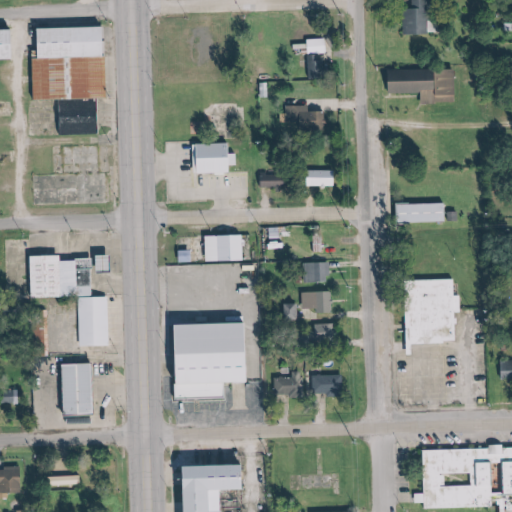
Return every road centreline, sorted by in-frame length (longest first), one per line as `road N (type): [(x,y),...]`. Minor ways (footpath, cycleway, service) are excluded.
road 1 (residential): [(387,511),(367,0)]
road 2 (primary): [(146,511),(127,0)]
road 3 (residential): [(0,437),(511,424)]
road 4 (residential): [(378,216),(0,224)]
road 5 (residential): [(340,0),(0,12)]
